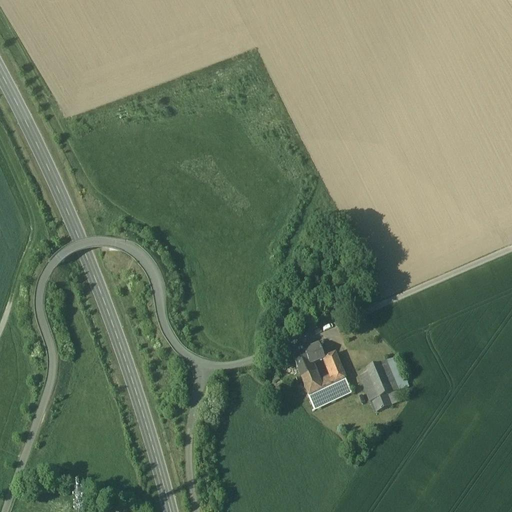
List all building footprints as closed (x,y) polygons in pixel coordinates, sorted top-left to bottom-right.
[(319,347),(292,359),(301,381),(313,375),(310,368),(325,361),(329,359),(325,351),(322,353),(319,347)] [(329,359),(325,361),(332,379),(336,386),(345,382),(334,357),(329,359)] [(396,360),(358,376),(371,405),(373,404),(387,398),(408,389),(396,360)] [(313,375),(301,381),(309,398),(322,392),(318,385),(314,375),(313,375)] [(318,385),(322,392),(336,386),(332,379),(318,385)] [(322,392),(309,398),(314,409),(350,393),(345,382),(336,386),(322,392)] [(387,398),(373,404),(377,413),(390,407),(387,398)]
